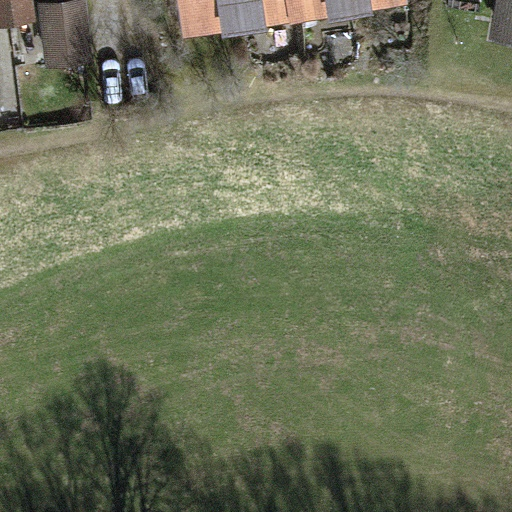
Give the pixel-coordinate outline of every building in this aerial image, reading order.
[(33,0),(0,0),(0,21),(36,17),(33,0)] [(87,0),(39,0),(47,65),(94,60),(87,0)] [(243,0),(182,0),(186,26),(246,18),(243,0)] [(298,0),(243,0),(246,18),(300,11),(298,0)] [(351,0),(298,0),(300,11),(352,4),(351,0)] [(511,0),(497,0),(492,31),(511,34),(511,0)]
